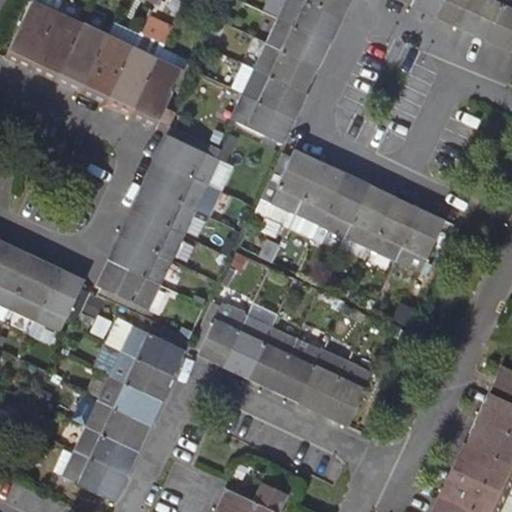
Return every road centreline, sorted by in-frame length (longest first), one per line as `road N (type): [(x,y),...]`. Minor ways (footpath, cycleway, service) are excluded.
road 1 (residential): [(0,79),(131,141),(76,258),(0,222)]
road 2 (residential): [(123,511),(188,376),(371,464)]
road 3 (residential): [(371,464),(411,452),(511,244)]
road 4 (residential): [(363,10),(304,136),(400,184)]
